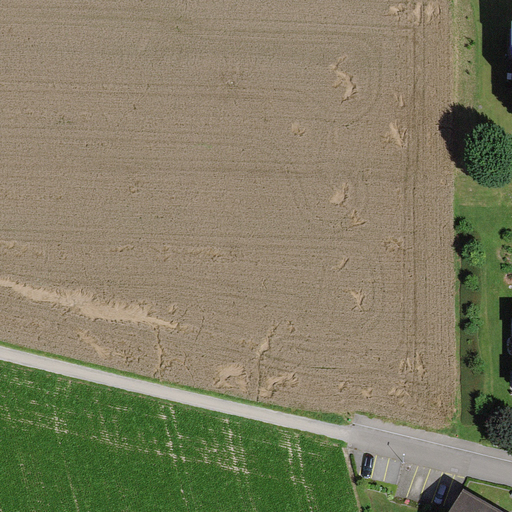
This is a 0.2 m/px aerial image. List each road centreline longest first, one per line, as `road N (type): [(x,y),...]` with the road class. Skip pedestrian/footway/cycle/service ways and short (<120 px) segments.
road 1 (track): [(0,351),(349,434)]
road 2 (residential): [(349,434),(511,467)]
